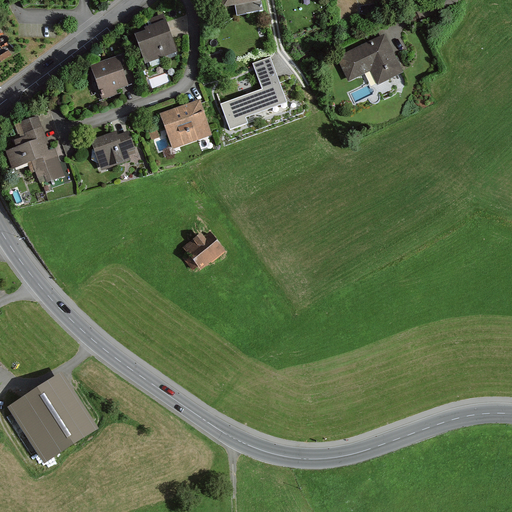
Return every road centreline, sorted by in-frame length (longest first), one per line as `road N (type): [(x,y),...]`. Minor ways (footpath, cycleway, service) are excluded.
road 1 (secondary): [(0,228),(39,285),(94,341),(256,448),(339,456),(469,415),(511,414)]
road 2 (residential): [(188,0),(188,83),(65,131)]
